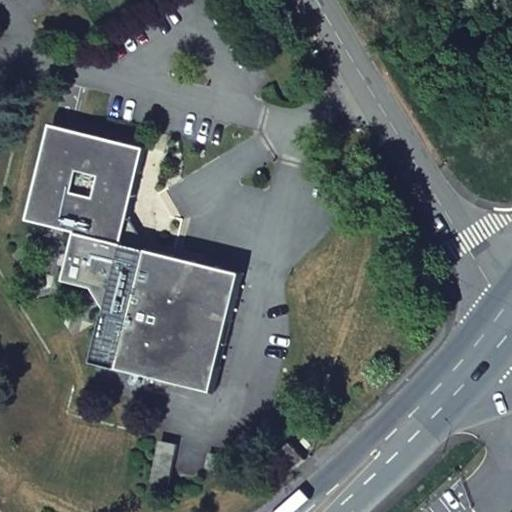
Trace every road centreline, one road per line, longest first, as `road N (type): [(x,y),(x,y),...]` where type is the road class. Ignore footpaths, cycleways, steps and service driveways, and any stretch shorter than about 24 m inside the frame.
road 1 (unknown): [(366,81),(305,120),(0,57)]
road 2 (residential): [(507,317),(316,0)]
road 3 (secondary): [(461,375),(312,511)]
